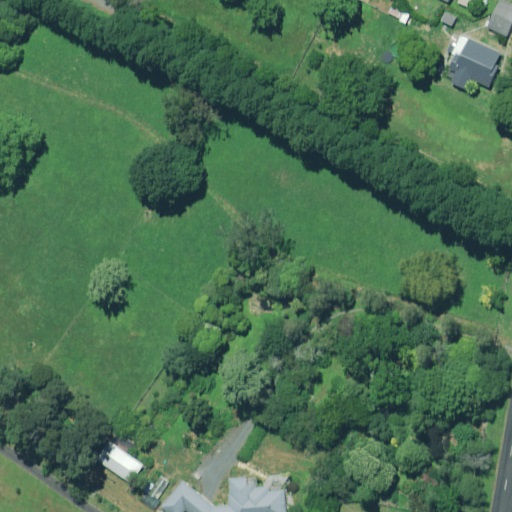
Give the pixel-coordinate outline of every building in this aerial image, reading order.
[(475,0),(462,0),(461,3),(471,9),(475,0)] [(511,2),(506,0),(502,0),(489,33),(511,41),(511,2)] [(505,54),(463,37),(450,69),(459,73),(455,84),(469,90),(473,80),(491,87),(505,54)] [(147,466),(114,444),(102,462),(134,485),(147,466)] [(288,511),(287,493),(273,495),(272,487),(251,489),(250,479),(230,481),(232,505),(216,506),(186,482),(164,508),(168,511),(188,511),(288,511)]
